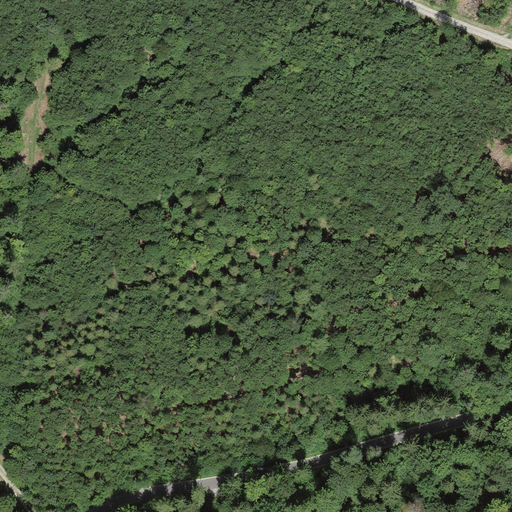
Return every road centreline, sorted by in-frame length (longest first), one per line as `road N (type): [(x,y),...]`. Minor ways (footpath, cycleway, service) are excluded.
road 1 (unclassified): [(211,482),(310,464),(511,406)]
road 2 (track): [(0,448),(29,193),(0,159)]
road 3 (track): [(511,48),(389,0)]
